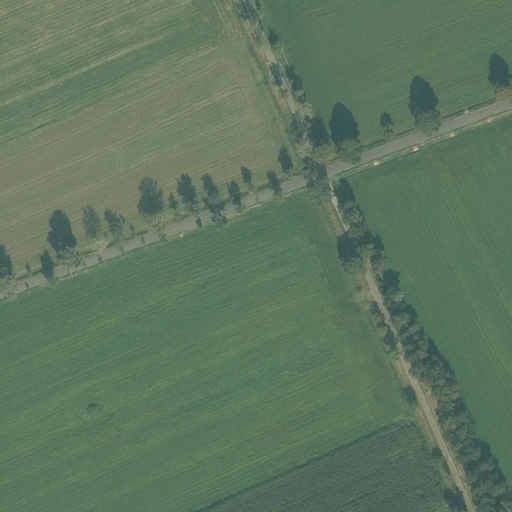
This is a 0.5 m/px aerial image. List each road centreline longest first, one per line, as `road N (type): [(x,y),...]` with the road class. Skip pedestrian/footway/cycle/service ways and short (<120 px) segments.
road 1 (track): [(321,175),(469,511)]
road 2 (unclassified): [(321,175),(0,295)]
road 3 (unclassified): [(511,104),(321,175)]
road 4 (unclassified): [(245,0),(321,175)]
